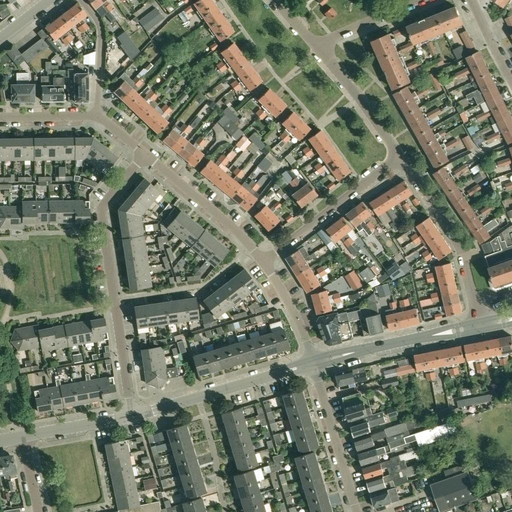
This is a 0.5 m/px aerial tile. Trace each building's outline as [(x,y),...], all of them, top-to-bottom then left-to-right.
[(100,0),(86,0),(94,9),(101,19),(106,15),(112,24),(116,21),(110,12),(105,7),(102,3),(100,0)] [(198,0),(193,4),(197,9),(205,21),(219,41),(227,36),(233,32),(229,26),(226,21),(221,15),(219,11),(214,5),(211,0),(210,0),(198,0)] [(77,4),(69,10),(85,31),(89,28),(82,19),(86,16),(77,4)] [(190,6),(178,14),(183,23),(190,18),(189,17),(195,14),(190,6)] [(462,24),(455,7),(407,27),(414,44),(462,24)] [(146,32),(164,19),(156,8),(138,21),(146,32)] [(324,13),(329,19),(330,20),(336,14),(331,8),(324,13)] [(0,15),(3,19),(10,13),(9,10),(0,11),(0,15)] [(61,16),(70,28),(76,24),(78,28),(77,28),(82,34),(85,31),(69,10),(61,16)] [(53,22),(62,34),(69,43),(73,40),(66,31),(70,28),(61,16),(53,22)] [(66,46),(69,43),(62,34),(53,22),(45,29),(54,41),(59,36),(62,40),(61,41),(66,46)] [(42,30),(37,34),(41,39),(44,42),(44,41),(48,37),(42,30)] [(125,32),(117,38),(122,44),(120,46),(131,60),(139,51),(125,32)] [(372,42),(387,76),(393,89),(410,81),(390,34),(372,42)] [(48,37),(44,41),(49,47),(55,53),(59,49),(48,37)] [(41,39),(36,43),(43,51),(49,47),(44,41),(44,42),(41,39)] [(36,43),(31,47),(38,55),(43,51),(36,43)] [(220,53),(227,62),(240,53),(232,43),(220,53)] [(21,55),(12,44),(5,50),(13,61),(21,55)] [(454,49),(453,50),(458,59),(459,59),(466,55),(464,49),(461,45),(454,49)] [(38,55),(31,47),(26,51),(33,59),(38,55)] [(26,51),(21,55),(27,63),(33,59),(26,51)] [(94,65),(95,52),(83,56),(82,65),(94,65)] [(466,58),(471,69),(484,62),(479,52),(466,58)] [(10,60),(5,53),(0,57),(0,60),(4,65),(10,60)] [(227,62),(235,72),(247,62),(240,53),(227,62)] [(440,66),(445,64),(442,57),(437,59),(440,66)] [(432,62),(435,69),(440,66),(437,59),(432,62)] [(41,76),(41,85),(41,97),(41,101),(43,101),(44,103),(47,103),(49,101),(52,101),(52,75),(52,70),(50,70),(50,68),(50,66),(50,62),(45,62),(45,70),(46,70),(47,76),(41,76)] [(242,81),(254,72),(253,70),(252,68),(247,62),(235,72),(239,78),(242,81)] [(435,69),(432,62),(426,64),(429,71),(435,69)] [(484,62),(471,69),(473,71),(477,79),(490,73),(486,66),(484,62)] [(113,83),(110,87),(114,91),(113,92),(120,99),(131,88),(135,84),(139,79),(153,65),(151,63),(145,69),(144,68),(136,76),(137,77),(132,82),(123,73),(113,83)] [(422,67),(424,72),(424,73),(429,71),(426,64),(421,66),(422,67)] [(57,66),(50,66),(50,68),(50,70),(52,70),(52,75),(52,101),(56,101),(58,102),(61,102),(62,100),(63,100),(63,86),(63,77),(63,75),(57,75),(57,70),(57,66)] [(67,103),(85,102),(87,100),(87,74),(73,74),(72,69),(67,69),(67,103)] [(254,72),(242,81),(239,84),(233,88),(236,92),(245,85),(249,91),(261,81),(254,72)] [(439,83),(434,73),(429,76),(433,85),(439,83)] [(493,80),(490,73),(477,79),(482,90),(495,84),(493,80)] [(13,102),(14,103),(18,103),(19,102),(22,101),(21,74),(16,74),(16,85),(11,85),(11,93),(10,93),(9,91),(3,91),(5,101),(11,101),(11,102),(13,102)] [(33,101),(33,97),(33,85),(28,85),(28,74),(21,74),(22,101),(26,101),(27,103),(31,103),(32,101),(33,101)] [(139,79),(135,84),(138,87),(138,88),(143,83),(139,79)] [(442,89),(439,83),(433,85),(436,91),(442,89)] [(477,90),(472,93),(474,97),(478,105),(487,101),(500,94),(497,88),(496,86),(495,84),(482,90),(478,92),(477,90)] [(395,94),(394,95),(400,105),(417,95),(416,93),(415,92),(411,94),(407,87),(395,94)] [(138,95),(131,88),(120,99),(128,106),(138,95)] [(257,100),(266,109),(277,97),(269,89),(257,100)] [(135,113),(145,102),(154,93),(151,91),(143,100),(138,95),(128,106),(135,113)] [(142,120),(153,109),(149,106),(157,97),(154,93),(145,102),(135,113),(142,120)] [(493,111),(505,105),(500,94),(487,101),(493,111)] [(195,100),(199,104),(204,99),(199,95),(195,100)] [(417,95),(400,105),(406,115),(418,108),(415,102),(420,100),(419,98),(417,95)] [(286,106),(279,99),(277,97),(266,109),(275,117),(286,106)] [(217,106),(212,102),(209,106),(214,110),(217,106)] [(142,120),(150,127),(160,116),(169,107),(165,104),(157,113),(153,109),(142,120)] [(505,105),(493,111),(494,115),(490,118),(493,124),(498,122),(511,116),(505,105)] [(168,123),(164,119),(172,111),(169,107),(160,116),(150,127),(157,134),(168,123)] [(222,112),(228,118),(233,113),(227,107),(222,112)] [(424,118),(418,108),(406,115),(412,125),(424,118)] [(439,108),(433,111),(436,116),(441,113),(440,110),(439,108)] [(433,111),(427,114),(428,116),(430,119),(436,116),(433,111)] [(281,124),(290,132),(301,121),(292,112),(281,124)] [(464,112),(460,114),(464,123),(468,121),(464,112)] [(239,119),(233,113),(228,118),(234,124),(239,119)] [(217,122),(221,127),(229,119),(224,115),(217,122)] [(511,118),(511,116),(498,122),(503,133),(511,128),(511,118)] [(418,136),(430,129),(424,118),(412,125),(418,136)] [(234,124),(229,119),(221,127),(226,132),(234,124)] [(310,129),(303,122),(301,121),(290,132),(299,141),(310,129)] [(162,141),(170,147),(187,126),(184,124),(180,129),(177,134),(171,129),(162,141)] [(226,132),(231,136),(238,129),(234,124),(226,132)] [(471,135),(476,133),(475,132),(479,130),(477,124),(467,129),(471,135)] [(170,147),(178,154),(187,142),(183,139),(186,134),(187,135),(191,129),(187,126),(170,147)] [(511,128),(503,133),(508,143),(511,141),(511,128)] [(238,129),(231,136),(235,141),(243,134),(238,129)] [(436,139),(433,134),(430,129),(418,136),(423,146),(436,139)] [(433,134),(436,139),(446,134),(443,129),(433,134)] [(326,138),(320,130),(315,134),(308,139),(314,147),(326,138)] [(279,137),(282,140),(287,135),(284,132),(279,137)] [(478,132),(476,133),(471,135),(474,141),(480,138),(478,132)] [(249,138),(255,144),(259,139),(253,133),(249,138)] [(290,138),(287,135),(282,140),(286,143),(290,138)] [(178,154),(185,160),(195,149),(198,144),(203,139),(199,136),(195,142),(192,146),(187,142),(178,154)] [(75,159),(86,158),(93,137),(75,138),(75,159)] [(86,158),(95,166),(108,149),(93,137),(86,158)] [(34,159),(34,138),(24,139),(24,160),(34,159)] [(34,159),(45,159),(44,138),(34,138),(34,159)] [(45,159),(55,159),(55,138),(44,138),(45,159)] [(55,159),(65,159),(65,138),(55,138),(55,159)] [(65,138),(65,159),(75,159),(75,138),(65,138)] [(314,147),(320,156),(332,147),(326,138),(314,147)] [(14,160),(13,139),(3,139),(4,160),(14,160)] [(14,160),(24,160),(24,139),(13,139),(14,160)] [(265,146),(259,139),(255,144),(259,148),(261,150),(264,147),(265,146)] [(436,139),(423,146),(429,157),(442,150),(445,148),(446,147),(445,145),(444,143),(440,146),(436,139)] [(338,155),(332,147),(320,156),(326,164),(338,155)] [(108,149),(95,166),(105,173),(117,156),(108,149)] [(195,149),(185,160),(193,167),(203,155),(195,149)] [(442,150),(429,157),(435,168),(448,160),(444,154),(442,150)] [(296,161),(290,153),(284,158),(290,165),(296,161)] [(209,160),(199,172),(207,178),(217,167),(221,163),(225,158),(222,155),(214,164),(209,160)] [(326,164),(332,172),(344,163),(338,155),(326,164)] [(265,158),(257,166),(264,173),(272,164),(268,160),(265,158)] [(338,181),(350,172),(344,163),(332,172),(338,181)] [(207,178),(215,185),(225,173),(217,167),(207,178)] [(447,174),(443,168),(433,174),(440,184),(452,176),(449,172),(447,174)] [(231,198),(240,186),(236,183),(244,173),(240,170),(236,175),(232,180),(223,191),(231,198)] [(283,176),(279,180),(282,184),(286,181),(288,183),(289,183),(292,180),(290,177),(285,171),(281,174),(283,176)] [(215,185),(223,191),(232,180),(225,173),(215,185)] [(440,184),(446,194),(456,187),(452,181),(454,180),(452,176),(440,184)] [(145,179),(138,187),(154,200),(161,192),(145,179)] [(240,186),(231,198),(239,204),(248,193),(252,189),(256,183),(252,180),(249,185),(244,181),(240,186)] [(404,199),(413,194),(405,181),(396,186),(404,199)] [(256,183),(252,189),(255,192),(260,186),(256,183)] [(300,183),(296,185),(299,189),(309,201),(317,195),(308,183),(303,186),(300,183)] [(478,184),(473,188),(476,193),(481,189),(478,184)] [(296,192),(291,196),(300,208),(309,201),(299,189),(296,185),(293,188),(296,192)] [(396,205),(404,199),(396,186),(387,192),(396,205)] [(138,187),(131,194),(147,208),(154,200),(138,187)] [(446,194),(453,204),(465,196),(462,192),(460,194),(456,187),(446,194)] [(473,188),(467,191),(470,196),(476,193),(473,188)] [(277,192),(277,193),(281,197),(285,194),(280,189),(277,192)] [(271,190),(266,195),(269,198),(274,193),(272,191),(271,190)] [(387,192),(379,197),(387,210),(390,215),(393,220),(398,217),(391,207),(396,205),(387,192)] [(248,193),(239,204),(246,211),(256,199),(248,193)] [(119,210),(141,216),(147,208),(131,194),(119,210)] [(453,204),(460,214),(470,207),(466,201),(468,200),(465,196),(453,204)] [(379,197),(370,203),(378,216),(384,226),(391,221),(393,220),(390,215),(387,210),(379,197)] [(260,210),(265,206),(268,203),(262,198),(256,207),(260,210)] [(37,222),(50,222),(50,201),(37,202),(37,222)] [(63,201),(50,201),(50,222),(63,222),(63,201)] [(63,222),(77,222),(76,201),(63,201),(63,222)] [(90,201),(76,201),(77,222),(90,221),(90,201)] [(24,228),(24,223),(23,202),(22,202),(22,206),(10,207),(10,228),(24,228)] [(24,223),(37,222),(37,202),(23,202),(24,223)] [(272,213),(277,208),(281,205),(278,202),(269,210),(265,206),(254,216),(260,223),(272,213)] [(362,202),(354,208),(364,220),(366,224),(371,230),(375,226),(368,217),(372,214),(362,202)] [(407,203),(403,206),(406,211),(411,209),(407,203)] [(491,204),(486,207),(489,212),(495,208),(491,204)] [(0,228),(10,228),(10,207),(0,206),(0,228)] [(474,213),(470,207),(460,214),(466,224),(478,216),(476,212),(474,213)] [(486,207),(480,211),(483,216),(489,212),(486,207)] [(176,234),(189,217),(181,211),(180,213),(174,208),(165,219),(170,224),(168,227),(176,234)] [(277,208),(272,213),(260,223),(267,231),(278,221),(274,216),(280,211),(277,208)] [(363,229),(369,236),(373,233),(371,230),(366,224),(364,220),(354,208),(346,215),(359,232),(363,229)] [(119,210),(121,229),(142,226),(141,216),(119,210)] [(481,219),(478,216),(466,224),(473,234),(483,227),(479,221),(481,219)] [(176,234),(184,240),(197,224),(189,217),(176,234)] [(335,224),(344,236),(351,245),(352,244),(353,247),(356,244),(355,242),(351,236),(350,237),(348,233),(352,229),(343,217),(335,224)] [(435,226),(429,218),(416,226),(422,234),(435,226)] [(473,234),(480,244),(490,237),(487,232),(499,224),(495,219),(483,227),(473,234)] [(399,229),(393,220),(391,221),(393,223),(391,224),(395,232),(399,229)] [(191,247),(205,231),(197,224),(184,240),(191,247)] [(351,245),(344,236),(335,224),(326,230),(336,242),(341,238),(344,242),(348,247),(351,245)] [(511,225),(511,226),(499,234),(502,241),(500,242),(498,236),(490,242),(481,245),(485,256),(489,268),(493,279),(492,279),(495,285),(511,279),(511,225)] [(142,226),(121,229),(123,239),(144,236),(142,226)] [(440,235),(435,226),(422,234),(425,238),(428,243),(440,235)] [(322,238),(327,235),(322,228),(317,232),(322,238)] [(191,247),(199,253),(213,237),(205,231),(191,247)] [(433,251),(446,243),(440,235),(428,243),(431,248),(433,251)] [(123,239),(125,249),(145,246),(144,236),(123,239)] [(199,253),(207,260),(221,244),(213,237),(199,253)] [(338,249),(332,241),(327,245),(332,253),(338,249)] [(439,260),(452,252),(446,243),(433,251),(439,260)] [(215,266),(229,250),(221,244),(207,260),(215,266)] [(125,249),(126,260),(147,256),(145,246),(125,249)] [(309,256),(304,247),(286,258),(291,267),(304,259),(309,256)] [(291,267),(296,275),(309,267),(306,262),(311,260),(317,257),(314,253),(309,256),(304,259),(291,267)] [(147,256),(126,260),(128,270),(148,267),(147,256)] [(395,262),(385,269),(389,274),(393,279),(398,277),(405,274),(400,267),(399,266),(395,262)] [(406,262),(400,267),(405,274),(413,271),(406,262)] [(435,266),(438,276),(452,273),(450,263),(435,266)] [(323,266),(317,270),(319,273),(325,270),(328,268),(326,265),(323,267),(323,266)] [(374,266),(370,269),(375,276),(379,273),(374,266)] [(128,270),(129,280),(150,277),(148,267),(128,270)] [(309,267),(296,275),(302,284),(315,276),(312,273),(309,267)] [(244,269),(236,275),(249,292),(257,285),(244,269)] [(387,272),(382,276),(378,279),(381,283),(390,276),(387,272)] [(452,273),(438,276),(440,286),(455,283),(452,273)] [(236,275),(228,281),(241,298),(249,292),(236,275)] [(315,276),(302,284),(307,293),(320,285),(317,280),(315,276)] [(151,287),(150,277),(129,280),(131,290),(151,287)] [(241,298),(228,281),(220,288),(232,304),(241,298)] [(392,295),(388,283),(377,287),(375,287),(377,293),(378,292),(380,298),(392,295)] [(442,296),(457,293),(455,283),(440,286),(442,296)] [(220,288),(212,294),(224,310),(232,304),(220,288)] [(312,294),(314,304),(329,300),(341,297),(340,293),(328,296),(326,290),(312,294)] [(359,293),(349,295),(350,300),(351,302),(361,300),(361,297),(359,293)] [(445,305),(445,306),(459,303),(457,293),(442,296),(445,305)] [(216,317),(224,310),(212,294),(203,300),(216,317)] [(342,302),(341,297),(329,300),(314,304),(317,314),(331,310),(330,305),(342,302)] [(195,298),(185,299),(188,320),(198,318),(195,298)] [(188,320),(185,299),(175,301),(178,322),(188,320)] [(405,306),(404,299),(399,301),(402,312),(396,313),(400,328),(410,326),(406,311),(405,306)] [(175,301),(165,302),(168,323),(178,322),(175,301)] [(168,323),(165,302),(154,304),(158,325),(168,323)] [(389,331),(400,328),(396,313),(395,308),(396,308),(394,302),(389,303),(391,309),(385,310),(389,331)] [(462,313),(459,303),(445,306),(447,316),(462,313)] [(154,304),(144,306),(148,327),(158,325),(154,304)] [(137,328),(148,327),(144,306),(134,307),(137,328)] [(379,314),(378,315),(370,317),(368,307),(360,309),(361,310),(358,311),(348,313),(347,312),(321,318),(319,322),(326,342),(331,344),(353,339),(349,322),(360,319),(364,337),(384,332),(379,314)] [(416,309),(406,311),(410,326),(420,323),(416,309)] [(211,312),(201,315),(203,324),(209,322),(211,327),(217,324),(216,320),(213,321),(211,312)] [(104,318),(91,320),(94,341),(107,339),(104,318)] [(82,343),(94,341),(91,320),(78,323),(82,343)] [(280,321),(269,324),(272,332),(277,351),(289,348),(283,329),(280,321)] [(65,325),(69,346),(82,343),(78,323),(65,325)] [(42,351),(43,350),(39,330),(38,325),(25,327),(29,348),(41,346),(42,351)] [(56,348),(69,346),(65,325),(52,327),(56,348)] [(29,348),(25,327),(14,329),(11,341),(18,350),(29,348)] [(56,348),(52,327),(39,330),(43,350),(56,348)] [(272,332),(260,336),(266,355),(277,351),(272,332)] [(260,336),(249,339),(255,358),(266,355),(260,336)] [(511,352),(511,340),(511,336),(499,339),(502,354),(511,352)] [(238,343),(244,362),(255,358),(249,339),(238,343)] [(499,339),(487,341),(491,356),(502,354),(499,339)] [(180,354),(186,352),(183,340),(176,342),(180,354)] [(487,341),(476,343),(479,359),(491,356),(487,341)] [(238,343),(227,346),(232,365),(244,362),(238,343)] [(467,361),(479,359),(476,343),(464,346),(467,361)] [(232,365),(227,346),(215,350),(221,369),(232,365)] [(461,346),(449,349),(452,364),(464,362),(461,346)] [(141,350),(143,360),(164,357),(162,347),(141,350)] [(452,364),(449,349),(437,351),(441,366),(452,364)] [(215,350),(204,353),(210,372),(221,369),(215,350)] [(437,351),(426,353),(429,369),(441,366),(437,351)] [(210,372),(204,353),(193,357),(198,376),(210,372)] [(426,353),(414,356),(417,371),(429,369),(426,353)] [(143,360),(144,371),(165,367),(164,357),(143,360)] [(32,371),(31,366),(30,360),(25,361),(26,368),(19,369),(20,373),(32,371)] [(413,364),(395,368),(397,376),(415,372),(413,364)] [(165,367),(144,371),(146,384),(156,387),(159,387),(167,380),(167,378),(178,377),(176,368),(165,370),(165,367)] [(352,370),(335,374),(339,387),(349,384),(355,383),(367,380),(364,367),(352,370)] [(85,374),(86,382),(90,402),(103,400),(99,379),(90,381),(89,374),(85,374)] [(112,377),(99,379),(103,400),(116,397),(112,377)] [(382,381),(384,387),(398,384),(397,378),(382,381)] [(56,387),(47,389),(50,409),(64,407),(60,386),(59,380),(55,380),(56,387)] [(73,384),(77,404),(90,402),(86,382),(73,384)] [(73,384),(60,386),(64,407),(77,404),(73,384)] [(470,388),(460,390),(461,396),(471,394),(470,388)] [(37,411),(50,409),(47,389),(34,391),(37,411)] [(305,401),(302,389),(282,395),(285,406),(305,401)] [(349,395),(342,397),(348,417),(349,420),(372,413),(368,400),(363,402),(363,401),(362,398),(361,396),(360,392),(349,396),(349,395)] [(268,399),(263,401),(266,413),(271,411),(268,399)] [(285,406),(289,418),(308,412),(305,401),(285,406)] [(387,410),(388,415),(389,418),(398,415),(396,407),(387,410)] [(241,408),(221,413),(225,425),(244,419),(241,408)] [(443,424),(444,424),(453,421),(449,408),(439,411),(443,424)] [(292,429),(311,423),(308,412),(289,418),(292,429)] [(258,415),(255,416),(257,421),(260,420),(262,426),(267,425),(263,414),(258,415)] [(371,431),(369,427),(386,422),(384,416),(381,417),(380,415),(367,420),(367,422),(351,427),(354,437),(371,431)] [(465,418),(457,421),(459,426),(467,423),(465,418)] [(225,425),(228,436),(248,431),(244,419),(225,425)] [(455,426),(453,421),(444,424),(443,424),(410,436),(404,438),(388,443),(389,445),(359,454),(362,465),(379,459),(378,455),(391,451),(390,449),(406,444),(406,445),(417,441),(419,447),(449,436),(451,437),(458,435),(455,426)] [(388,443),(404,438),(410,436),(409,431),(406,422),(371,433),(372,435),(355,440),(358,450),(374,445),(373,441),(386,436),(388,443)] [(292,429),(285,431),(289,442),(295,440),(315,435),(311,423),(292,429)] [(166,430),(170,441),(189,436),(186,424),(166,430)] [(251,442),(248,431),(228,436),(232,448),(251,442)] [(163,432),(153,435),(155,442),(165,439),(163,432)] [(278,434),(273,435),(275,442),(276,446),(281,445),(280,440),(278,434)] [(318,447),(315,435),(295,440),(299,452),(318,447)] [(170,441),(171,446),(173,453),(193,447),(189,436),(170,441)] [(105,445),(107,458),(128,454),(126,441),(105,445)] [(232,448),(235,459),(254,453),(251,442),(232,448)] [(173,453),(177,464),(196,458),(193,447),(173,453)] [(388,468),(389,473),(407,467),(405,461),(416,457),(417,461),(425,459),(421,449),(391,458),(391,460),(363,469),(366,478),(383,473),(382,469),(388,468)] [(294,458),(298,469),(317,463),(314,452),(294,458)] [(254,453),(235,459),(238,470),(258,465),(254,453)] [(131,467),(128,454),(107,458),(110,471),(131,467)] [(0,457),(0,458),(4,475),(7,491),(13,490),(11,478),(17,477),(14,463),(14,462),(13,458),(13,457),(10,455),(0,457)] [(142,465),(143,465),(149,463),(148,456),(140,458),(142,465)] [(199,470),(196,458),(177,464),(180,475),(199,470)] [(298,469),(301,480),(320,474),(317,463),(298,469)] [(440,511),(446,510),(477,499),(464,463),(455,466),(444,470),(446,479),(431,484),(440,511)] [(390,475),(367,482),(370,492),(385,487),(384,484),(393,481),(394,486),(409,482),(407,476),(413,474),(415,468),(415,467),(419,466),(418,464),(407,467),(389,473),(390,475)] [(110,471),(113,485),(134,480),(131,467),(110,471)] [(180,475),(183,487),(203,481),(199,470),(180,475)] [(237,487),(257,482),(253,470),(234,476),(237,487)] [(320,474),(301,480),(304,492),(324,486),(320,474)] [(113,485),(116,498),(136,494),(134,480),(113,485)] [(203,481),(183,487),(187,498),(206,492),(203,481)] [(237,487),(241,499),(260,493),(257,482),(237,487)] [(304,492),(308,503),(327,497),(324,486),(304,492)] [(371,495),(371,496),(372,499),(375,508),(392,503),(390,497),(398,494),(397,488),(394,489),(377,494),(371,495)] [(241,499),(244,510),(263,504),(260,493),(241,499)] [(118,511),(123,510),(129,509),(135,508),(139,507),(136,494),(116,498),(118,511)] [(308,503),(310,511),(318,511),(330,509),(327,497),(308,503)] [(182,504),(184,511),(193,511),(204,509),(201,498),(182,504)] [(162,511),(161,510),(160,510),(158,503),(152,504),(153,511),(162,511)]
